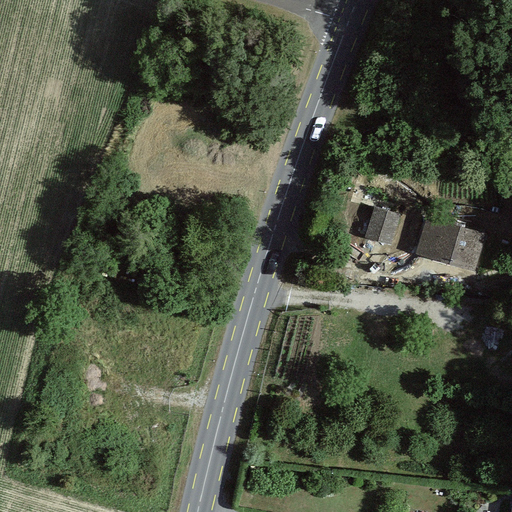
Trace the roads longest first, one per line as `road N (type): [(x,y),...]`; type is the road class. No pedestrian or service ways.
road 1 (secondary): [(348,24),(278,222),(200,511)]
road 2 (unknown): [(259,291),(462,314)]
